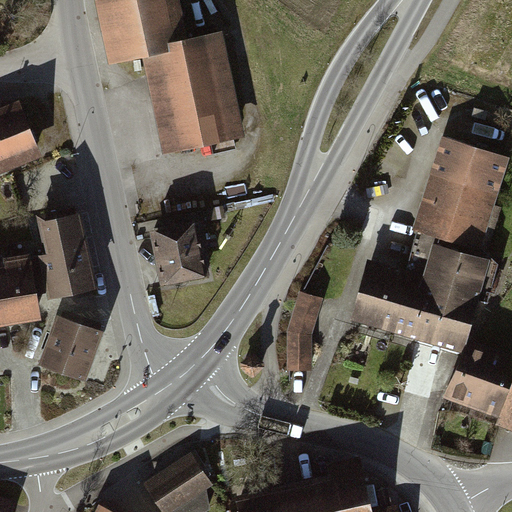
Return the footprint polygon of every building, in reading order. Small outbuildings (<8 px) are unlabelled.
[(185,0),(108,0),(100,2),(114,66),(149,58),(171,158),(253,140),(229,34),(195,42),(185,0)] [(0,174),(44,157),(23,107),(0,116),(0,174)] [(511,174),(511,157),(449,138),(420,230),(488,251),(511,174)] [(49,256),(41,258),(40,253),(8,259),(9,265),(0,266),(0,328),(52,319),(48,301),(99,291),(85,216),(43,224),(49,256)] [(207,223),(162,231),(172,287),(217,279),(207,223)] [(494,262),(432,245),(423,278),(367,262),(350,323),(468,356),(494,262)] [(324,298),(301,291),(289,330),(289,370),(313,370),(313,334),(324,298)] [(101,331),(60,317),(44,363),(84,377),(101,331)] [(511,349),(476,338),(455,404),(504,420),(502,428),(511,431),(511,349)] [(251,353),(241,362),(241,367),(252,377),(256,377),(266,366),(266,362),(255,352),(251,353)] [(199,450),(149,481),(168,511),(171,511),(219,483),(199,450)] [(335,474),(237,494),(240,511),(400,511),(396,495),(375,500),(367,464),(365,453),(346,457),(332,460),(335,474)] [(18,511),(21,505),(0,497),(0,511),(18,511)] [(133,511),(102,498),(95,511),(133,511)]
